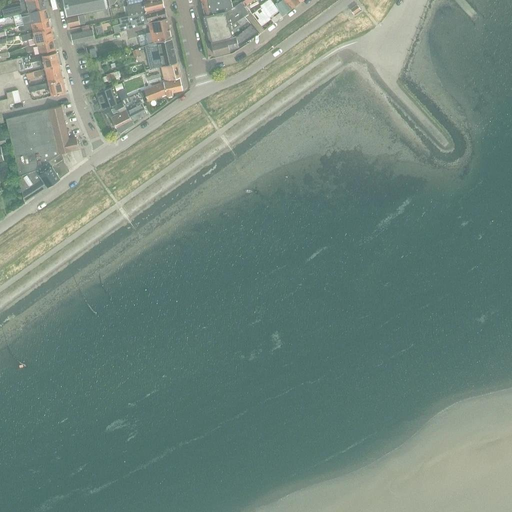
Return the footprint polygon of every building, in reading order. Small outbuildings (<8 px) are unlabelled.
[(44,0),(31,0),(27,1),(21,3),(21,6),(3,10),(5,18),(21,14),(46,8),(44,0)] [(63,0),(67,16),(107,8),(105,0),(63,0)] [(146,10),(147,12),(165,7),(163,0),(153,0),(133,5),(128,6),(130,14),(146,10)] [(201,0),(205,16),(222,12),(226,11),(233,7),(231,2),(230,0),(201,0)] [(255,20),(264,30),(291,9),(284,0),(280,0),(279,1),(278,0),(264,0),(257,6),(263,14),(255,20)] [(300,2),(302,0),(284,0),(291,9),(300,2)] [(205,16),(212,42),(233,37),(233,35),(234,35),(233,31),(232,32),(230,25),(249,13),(241,1),(233,7),(226,11),(222,12),(205,16)] [(360,9),(357,5),(351,10),(354,14),(360,9)] [(139,27),(149,24),(148,23),(167,18),(165,7),(147,12),(119,18),(120,24),(113,26),(115,34),(126,31),(139,27)] [(49,19),(46,8),(21,14),(23,25),(32,23),(49,19)] [(95,21),(113,21),(112,13),(105,13),(105,16),(95,16),(95,21)] [(149,24),(153,42),(172,38),(167,18),(148,23),(149,24)] [(51,28),(49,19),(32,23),(23,25),(19,26),(20,31),(31,28),(32,33),(51,28)] [(233,37),(212,42),(215,56),(216,55),(230,52),(229,49),(239,47),(259,33),(251,23),(246,27),(236,36),(233,37)] [(139,27),(126,31),(128,40),(142,36),(139,27)] [(34,35),(36,44),(54,39),(51,28),(32,33),(23,35),(24,39),(30,38),(30,36),(34,35)] [(73,45),(84,42),(94,40),(92,30),(71,35),(73,45)] [(177,64),(175,52),(172,38),(153,42),(146,46),(151,69),(161,67),(177,64)] [(56,50),(54,39),(36,44),(25,46),(27,52),(35,50),(34,47),(38,46),(40,53),(56,50)] [(0,47),(2,47),(1,42),(0,42),(0,58),(10,57),(9,53),(0,54),(0,47)] [(140,55),(138,49),(132,50),(134,57),(140,55)] [(60,66),(57,52),(30,58),(30,56),(23,57),(25,69),(32,67),(31,63),(36,62),(37,65),(44,64),(45,69),(60,66)] [(23,57),(17,58),(19,70),(25,69),(23,57)] [(14,71),(19,70),(17,58),(11,60),(14,71)] [(11,60),(5,61),(8,73),(14,71),(11,60)] [(180,79),(177,64),(161,67),(164,83),(180,79)] [(46,73),(49,82),(63,79),(60,66),(45,69),(33,72),(34,76),(44,74),(44,73),(46,73)] [(160,74),(147,77),(149,84),(161,81),(160,74)] [(50,89),(52,96),(66,92),(63,79),(49,82),(29,87),(30,91),(45,88),(46,90),(50,89)] [(183,91),(180,79),(164,83),(145,90),(148,102),(167,94),(167,97),(173,96),(173,93),(183,91)] [(122,84),(115,86),(117,92),(118,92),(124,90),(122,84)] [(102,109),(118,103),(117,101),(116,102),(112,90),(108,92),(107,89),(97,93),(102,109)] [(124,90),(118,92),(121,100),(127,97),(124,89),(124,90)] [(12,91),(15,103),(21,102),(18,90),(12,91)] [(9,104),(15,103),(12,91),(6,93),(8,98),(9,104)] [(10,110),(9,104),(8,98),(2,100),(5,112),(10,110)] [(134,124),(132,121),(124,105),(122,102),(114,106),(112,107),(113,109),(115,108),(118,114),(111,117),(119,132),(134,124)] [(131,102),(124,105),(132,121),(148,113),(143,104),(137,107),(135,104),(133,105),(131,102)] [(6,119),(20,176),(37,170),(61,153),(60,153),(57,142),(69,139),(61,106),(6,119)] [(60,153),(61,153),(62,153),(72,151),(72,150),(79,149),(76,137),(69,139),(57,142),(60,153)] [(33,196),(34,196),(40,192),(40,191),(42,190),(48,186),(60,178),(70,171),(64,162),(62,153),(61,153),(37,170),(20,176),(19,176),(25,201),(33,196)]
